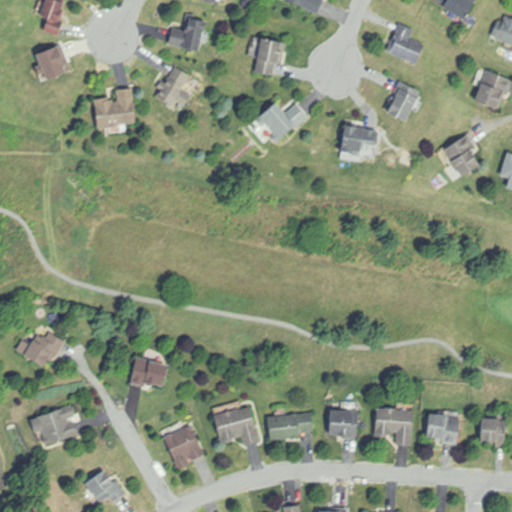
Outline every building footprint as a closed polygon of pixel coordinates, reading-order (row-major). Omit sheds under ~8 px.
[(62,0),(45,0),(39,17),(48,21),(44,31),(60,37),(63,26),(59,25),(61,20),(65,22),(68,12),(63,10),(66,1),(62,0)] [(325,0),(319,16),(283,0),(325,0)] [(474,0),(478,2),(467,22),(444,9),(445,7),(433,0),(474,0)] [(511,44),(493,36),(499,20),(503,22),(506,15),(511,17),(511,44)] [(174,30),(184,32),(185,30),(188,30),(191,17),(207,21),(206,25),(207,26),(205,33),(204,32),(199,53),(171,46),(174,30)] [(387,52),(400,24),(415,30),(412,38),(427,45),(417,66),(387,52)] [(262,38),(284,42),(280,64),(277,63),(275,76),(255,72),(262,38)] [(177,67),(191,76),(184,87),(186,88),(186,89),(194,95),(186,108),(177,102),(174,108),(157,97),(161,91),(157,88),(163,80),(168,83),(177,67)] [(488,71),(511,81),(507,93),(504,92),(497,110),(476,102),(488,71)] [(95,99),(105,98),(106,100),(114,99),(115,103),(119,102),(117,90),(134,88),(138,124),(98,129),(95,99)] [(388,114),(397,95),(398,96),(401,90),(419,99),(407,123),(388,114)] [(260,118),(277,103),(286,113),(298,103),(312,119),(298,131),(295,128),(277,144),(271,138),(275,135),(266,124),(262,127),(258,122),(261,119),(260,118)] [(348,125),(359,126),(359,128),(379,131),(377,147),(363,145),(362,156),(355,155),(355,152),(344,151),(348,125)] [(446,150),(466,137),(473,147),(470,149),(481,166),(464,177),(446,150)] [(501,176),(509,151),(511,152),(511,190),(508,189),(511,179),(501,176)] [(17,350),(24,338),(30,341),(33,336),(38,340),(47,327),(67,340),(58,354),(55,352),(45,368),(17,350)] [(132,383),(138,355),(147,357),(149,347),(172,353),(165,387),(145,383),(145,386),(132,383)] [(31,418),(72,403),(79,422),(77,423),(81,434),(47,446),(41,430),(36,432),(31,418)] [(215,415),(251,406),(260,441),(246,444),(243,435),(233,437),(234,441),(222,444),(215,415)] [(330,434),(331,406),(361,408),(360,440),(345,439),(345,435),(330,434)] [(380,406),(387,407),(387,406),(398,407),(398,408),(415,409),(412,444),(398,443),(400,431),(387,430),(386,435),(377,434),(380,406)] [(431,411),(450,414),(449,422),(463,423),(460,445),(443,443),(443,439),(428,436),(431,411)] [(269,416),(313,412),(315,431),(301,433),(301,438),(271,441),(269,416)] [(483,416),(502,417),(502,424),(508,424),(507,448),(498,447),(498,441),(483,440),(483,416)] [(165,437),(193,424),(206,453),(194,459),(191,455),(187,457),(191,464),(181,469),(165,437)] [(101,502),(111,495),(115,501),(127,493),(119,481),(115,484),(106,470),(87,482),(101,502)]
